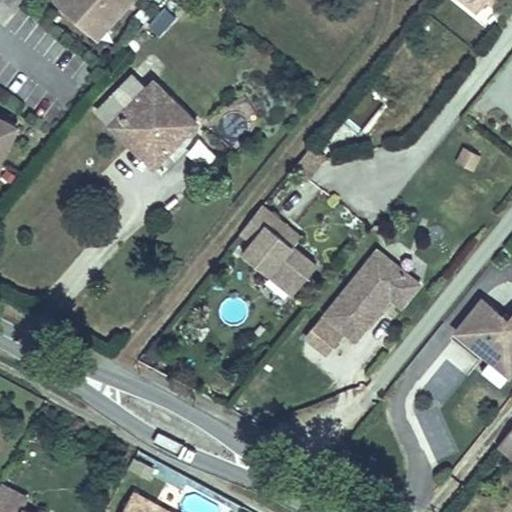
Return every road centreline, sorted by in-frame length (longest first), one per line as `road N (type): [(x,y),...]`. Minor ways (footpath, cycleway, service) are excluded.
road 1 (secondary): [(34,350),(166,443),(296,490)]
road 2 (secondary): [(296,490),(181,408),(34,350)]
